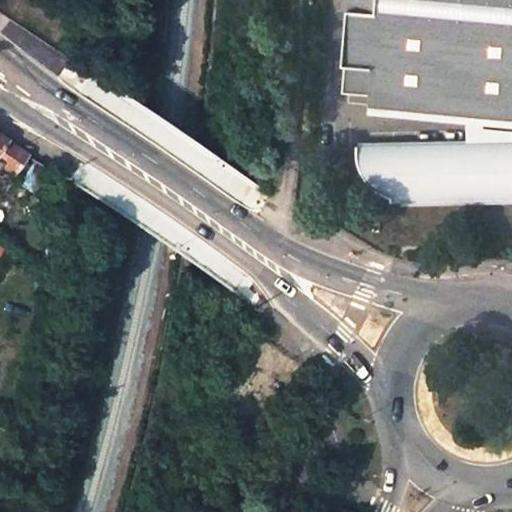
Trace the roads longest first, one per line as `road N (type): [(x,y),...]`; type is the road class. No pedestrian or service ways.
road 1 (primary): [(263,252),(0,62)]
road 2 (primary): [(263,252),(301,305),(392,393)]
road 3 (primary): [(446,305),(263,252)]
